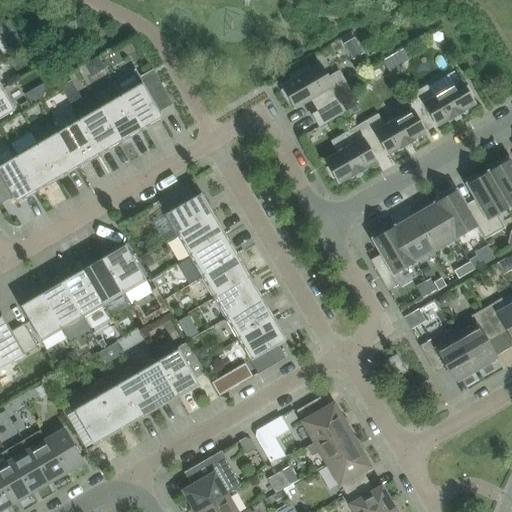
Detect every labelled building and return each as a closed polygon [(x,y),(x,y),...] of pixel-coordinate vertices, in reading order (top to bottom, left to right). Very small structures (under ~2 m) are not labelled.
[(8,20),(0,25),(0,32),(9,34),(15,31),(8,20)] [(396,56),(384,63),(394,80),(406,74),(403,69),(396,56)] [(99,57),(84,65),(89,73),(96,75),(106,69),(99,57)] [(292,81),(283,86),(285,89),(282,91),(288,102),(291,100),(296,108),(317,96),(324,108),(339,100),(351,93),(339,72),(328,79),(320,65),(311,70),(308,66),(290,76),(292,81)] [(136,71),(114,84),(121,95),(142,132),(143,132),(149,128),(164,120),(160,113),(174,105),(156,74),(142,82),(139,78),(136,71)] [(71,79),(60,85),(65,93),(75,87),(71,79)] [(427,87),(405,100),(412,112),(421,126),(434,119),(438,126),(450,119),(462,113),(462,112),(474,105),(471,99),(474,97),(468,86),(465,88),(461,83),(449,90),(449,89),(437,96),(437,97),(434,99),(427,87)] [(0,91),(0,119),(16,110),(4,89),(0,91)] [(122,144),(142,132),(121,95),(100,107),(122,144)] [(346,112),(339,100),(324,108),(312,115),(319,128),(346,112)] [(101,156),(122,144),(100,107),(79,119),(101,156)] [(355,129),(371,155),(385,147),(389,154),(401,147),(401,148),(413,141),(413,140),(425,133),(421,126),(412,112),(400,118),(399,118),(388,125),(385,127),(378,116),(355,129)] [(80,168),(81,168),(101,156),(79,119),(58,131),(80,168)] [(376,162),(371,155),(355,129),(347,133),(354,145),(351,147),(350,146),(338,153),(339,154),(327,161),(330,167),(327,169),(333,179),(336,177),(339,183),(352,176),(352,177),(364,170),(363,169),(376,162)] [(37,143),(59,180),(80,168),(58,131),(37,143)] [(31,132),(11,145),(17,155),(38,192),(59,180),(37,143),(31,132)] [(0,205),(13,198),(17,205),(38,192),(17,155),(0,164),(0,205)] [(498,167),(489,173),(510,209),(511,207),(511,163),(510,160),(508,161),(506,158),(496,164),(498,167)] [(480,206),(469,212),(478,227),(477,228),(484,239),(504,228),(497,216),(510,209),(489,173),(479,178),(477,175),(467,181),(469,184),(467,185),(480,206)] [(215,215),(207,201),(202,193),(195,197),(188,184),(157,202),(177,237),(215,215)] [(441,196),(443,199),(435,204),(456,240),(477,228),(478,227),(469,212),(457,191),(454,193),(452,189),(441,196)] [(435,204),(415,216),(435,251),(455,239),(456,240),(435,204)] [(215,215),(177,237),(189,257),(227,236),(215,215)] [(395,227),(394,228),(415,264),(416,263),(415,263),(435,251),(415,216),(395,228),(395,227)] [(372,236),(374,239),(373,240),(385,261),(374,267),(388,290),(399,283),(395,276),(415,264),(394,228),(385,233),(383,230),(372,236)] [(190,257),(177,265),(189,285),(202,278),(239,256),(231,243),(227,236),(225,237),(212,244),(190,257)] [(125,244),(110,253),(103,257),(125,294),(147,282),(125,244)] [(485,253),(470,262),(474,270),(490,261),(485,253)] [(148,254),(139,260),(144,269),(150,265),(152,260),(148,254)] [(251,277),(243,263),(239,256),(202,278),(214,299),(251,277)] [(104,306),(125,294),(103,257),(83,269),(104,306)] [(459,280),(474,270),(470,262),(454,272),(459,280)] [(83,269),(62,281),(84,318),(104,306),(83,269)] [(162,275),(152,280),(158,290),(167,284),(162,275)] [(263,298),(255,284),(251,277),(214,299),(226,320),(263,298)] [(446,287),(441,278),(433,283),(438,291),(446,287)] [(62,281),(48,289),(41,293),(63,330),(84,318),(62,281)] [(20,305),(21,307),(42,343),(63,330),(41,293),(20,305)] [(263,298),(226,320),(238,340),(275,319),(263,298)] [(511,306),(508,309),(502,300),(483,311),(496,334),(506,327),(511,337),(511,306)] [(477,327),(457,338),(477,372),(491,364),(489,361),(495,357),(485,340),(496,334),(483,311),(472,317),(477,327)] [(422,323),(415,312),(404,318),(411,329),(422,323)] [(2,315),(0,323),(0,369),(37,348),(24,325),(12,332),(2,315)] [(190,315),(179,321),(182,327),(193,321),(190,315)] [(288,340),(279,326),(276,319),(275,319),(238,340),(250,362),(258,375),(277,364),(270,351),(288,340)] [(432,340),(421,347),(434,369),(445,363),(455,381),(461,377),(463,380),(477,372),(457,338),(452,329),(432,340)] [(178,398),(192,390),(200,386),(178,349),(156,361),(178,398)] [(200,349),(194,353),(199,362),(210,356),(206,350),(200,349)] [(67,355),(65,361),(70,368),(81,362),(74,351),(67,355)] [(397,354),(388,360),(390,364),(398,377),(408,372),(397,354)] [(136,373),(157,410),(178,398),(156,361),(136,373)] [(137,423),(151,414),(157,410),(136,373),(115,385),(137,423)] [(116,435),(130,426),(137,423),(115,385),(94,397),(116,435)] [(33,389),(21,397),(26,405),(38,398),(33,389)] [(13,412),(26,405),(21,397),(8,404),(13,412)] [(94,447),(115,435),(116,435),(94,397),(73,410),(94,447)] [(303,422),(315,443),(346,425),(334,404),(326,409),(320,399),(298,412),(304,422),(303,422)] [(285,457),(275,439),(289,431),(281,417),(257,431),(255,437),(270,463),(285,457)] [(346,425),(315,443),(307,448),(313,457),(320,452),(327,464),(358,446),(346,425)] [(66,430),(47,441),(65,473),(84,462),(83,461),(66,432),(67,432),(66,430)] [(48,483),(65,473),(47,441),(41,432),(24,442),(48,483)] [(24,442),(6,453),(30,493),(48,483),(24,442)] [(341,485),(346,495),(368,482),(362,472),(371,467),(358,446),(327,464),(340,486),(341,485)] [(192,487),(184,492),(195,511),(197,511),(227,495),(242,486),(229,465),(221,452),(184,473),(192,487)] [(6,453),(0,456),(0,482),(12,504),(30,493),(6,453)] [(275,475),(283,490),(291,486),(282,471),(275,475)] [(276,494),(283,490),(275,475),(267,480),(276,494)] [(0,510),(12,504),(0,482),(0,510)] [(352,505),(351,505),(355,511),(388,511),(395,508),(382,487),(374,492),(368,482),(346,495),(352,505)] [(197,511),(236,511),(227,495),(197,511)]
